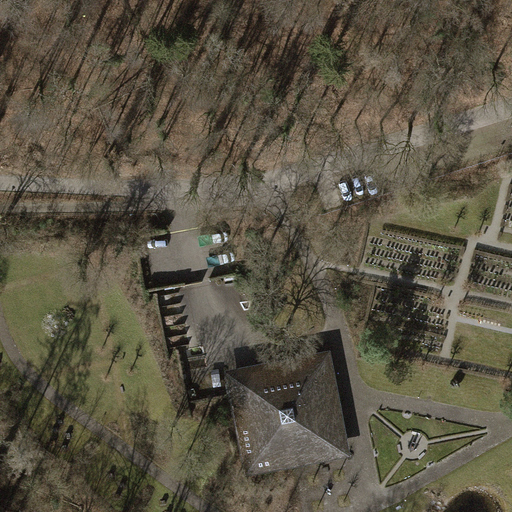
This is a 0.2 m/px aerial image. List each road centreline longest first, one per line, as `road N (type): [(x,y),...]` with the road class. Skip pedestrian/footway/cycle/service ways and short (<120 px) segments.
road 1 (unclassified): [(0,184),(148,189),(271,179),(511,104)]
road 2 (track): [(0,207),(264,198),(271,179)]
